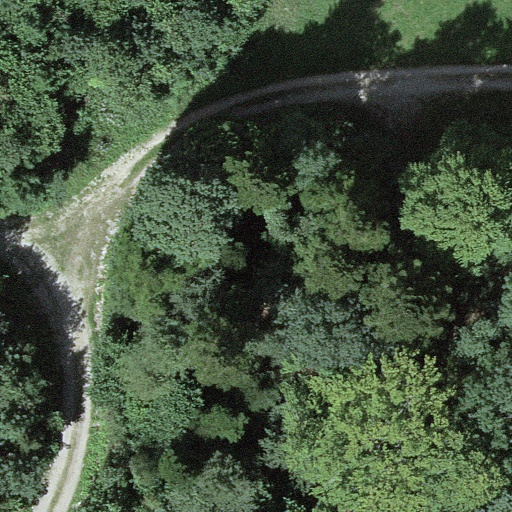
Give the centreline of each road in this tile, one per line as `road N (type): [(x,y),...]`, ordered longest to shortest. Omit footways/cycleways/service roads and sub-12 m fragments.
road 1 (track): [(511,34),(375,48),(38,247)]
road 2 (track): [(45,511),(66,449),(74,308),(62,261),(38,247)]
